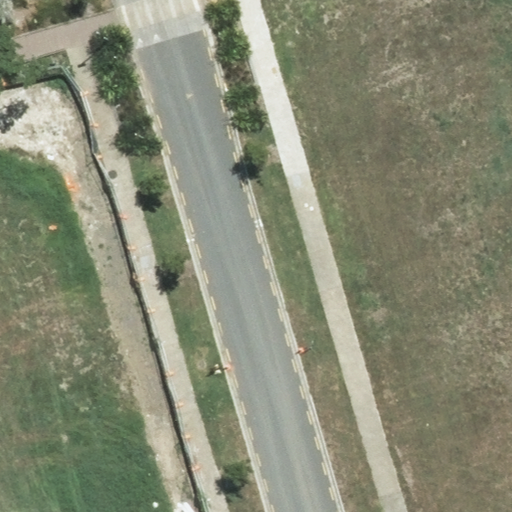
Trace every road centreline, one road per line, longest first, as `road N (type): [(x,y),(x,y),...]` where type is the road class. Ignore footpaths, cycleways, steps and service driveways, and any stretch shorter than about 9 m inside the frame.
road 1 (residential): [(150,0),(253,357)]
road 2 (residential): [(253,357),(511,284)]
road 3 (residential): [(253,357),(298,511)]
